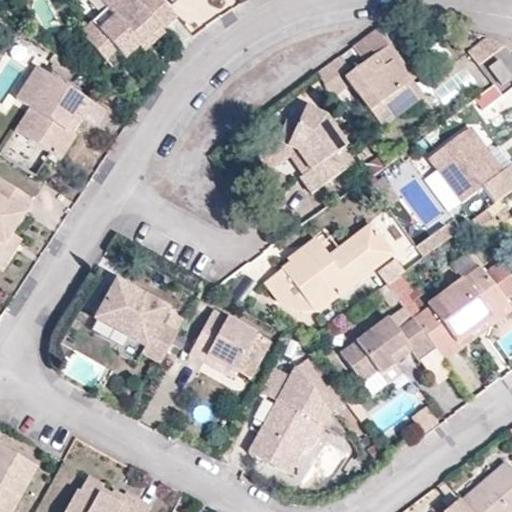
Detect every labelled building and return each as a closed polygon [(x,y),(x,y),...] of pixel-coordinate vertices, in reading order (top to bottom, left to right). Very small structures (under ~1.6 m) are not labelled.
[(123,58),(137,45),(158,27),(160,29),(175,16),(160,0),(137,0),(136,2),(134,0),(98,0),(105,8),(79,32),(103,59),(114,48),(123,58)] [(162,31),(160,29),(158,27),(137,45),(142,50),(162,31)] [(406,84),(389,62),(396,57),(387,45),(386,45),(374,29),(351,46),(363,62),(343,77),(380,126),(421,95),(410,81),(406,84)] [(477,65),(502,45),(487,36),(467,52),(477,65)] [(336,75),(347,67),(338,56),(316,73),(333,95),(345,87),(336,75)] [(412,79),(396,57),(389,62),(406,84),(410,81),(412,79)] [(510,76),(498,60),(488,67),(500,84),(510,76)] [(12,98),(27,107),(42,117),(27,140),(57,159),(72,136),(67,133),(61,128),(71,113),(78,117),(92,126),(101,111),(33,66),(12,98)] [(27,140),(42,117),(27,107),(11,130),(27,140)] [(309,171),(302,176),(299,178),(309,193),(352,164),(341,149),(344,146),(324,117),(304,107),(295,126),(284,121),(281,128),(250,149),(265,171),(288,156),(295,151),(309,171)] [(67,133),(78,117),(71,113),(61,128),(67,133)] [(511,163),(511,164),(501,172),(490,157),(487,153),(468,128),(427,158),(436,169),(460,201),(481,187),(493,203),(511,188),(511,163)] [(511,164),(497,145),(487,153),(490,157),(501,172),(511,164)] [(309,171),(295,151),(288,156),(302,176),(309,171)] [(460,201),(436,169),(423,179),(447,211),(460,201)] [(397,198),(382,177),(370,186),(385,207),(397,198)] [(0,245),(0,244),(7,234),(29,200),(0,180),(0,265),(9,252),(0,245)] [(422,256),(460,228),(453,218),(415,247),(422,256)] [(299,255),(288,263),(263,282),(277,300),(295,310),(317,311),(392,254),(369,225),(326,257),(313,239),(297,252),(299,255)] [(0,245),(9,252),(17,240),(7,234),(0,244),(0,245)] [(288,263),(299,255),(297,252),(286,260),(288,263)] [(399,275),(404,272),(395,260),(378,273),(387,285),(399,275)] [(420,315),(412,321),(435,351),(444,362),(460,349),(456,344),(508,305),(505,300),(511,294),(511,277),(501,262),(484,274),(479,267),(428,306),(429,308),(420,315)] [(412,292),(399,275),(387,285),(386,286),(398,302),(403,308),(412,321),(420,315),(406,296),(412,292)] [(159,318),(167,304),(117,277),(104,300),(96,296),(90,306),(99,310),(96,315),(146,342),(142,349),(160,359),(177,329),(159,318)] [(398,302),(386,286),(377,292),(390,308),(398,302)] [(460,349),(511,311),(508,305),(456,344),(460,349)] [(193,343),(221,359),(236,367),(256,330),(213,306),(193,343)] [(435,351),(412,321),(403,308),(340,354),(361,383),(377,372),(380,375),(394,365),(389,358),(398,351),(403,358),(411,352),(419,363),(435,351)] [(250,374),(270,338),(256,330),(236,367),(250,374)] [(221,359),(193,343),(189,350),(218,365),(221,359)] [(403,358),(398,351),(389,358),(394,365),(403,358)] [(345,402),(311,357),(295,369),(330,414),(345,402)] [(387,385),(401,375),(394,365),(380,375),(387,385)] [(276,402),(289,378),(272,368),(258,392),(276,402)] [(322,428),(330,414),(295,369),(289,378),(276,402),(248,453),(288,476),(304,445),(316,424),(322,428)] [(411,416),(426,435),(440,424),(426,405),(411,416)] [(311,449),(322,428),(316,424),(304,445),(311,449)] [(0,511),(8,511),(35,465),(0,445),(0,511)] [(511,511),(511,467),(507,462),(462,501),(471,511),(511,511)] [(145,511),(150,504),(125,490),(122,495),(118,503),(107,498),(97,492),(100,486),(102,483),(87,475),(78,490),(75,489),(62,511),(145,511)] [(110,492),(100,486),(97,492),(107,498),(110,492)] [(118,503),(122,495),(112,489),(110,492),(107,498),(118,503)] [(471,511),(462,501),(460,499),(445,511),(471,511)]
